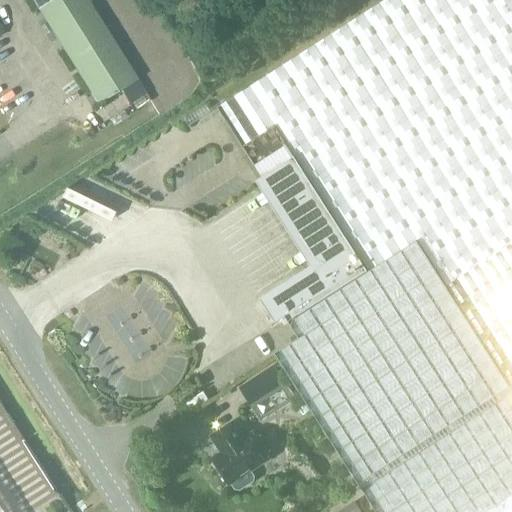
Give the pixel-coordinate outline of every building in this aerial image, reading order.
[(134,80),(83,0),(29,0),(95,105),(134,80)] [(511,511),(511,0),(387,0),(250,88),(218,108),(242,146),(274,126),(366,270),(286,321),(296,338),(276,351),(321,421),(364,487),(379,511),(511,511)] [(40,75),(50,70),(42,57),(33,62),(40,75)] [(134,108),(149,100),(143,90),(129,99),(134,108)] [(181,112),(185,122),(209,112),(205,102),(181,112)] [(67,127),(55,131),(60,145),(72,141),(67,127)] [(275,366),(239,389),(251,408),(288,385),(275,366)] [(231,424),(211,438),(218,450),(220,449),(223,453),(212,460),(228,486),(231,484),(235,490),(239,491),(252,482),(253,478),(249,472),(270,459),(271,452),(261,435),(253,434),(242,441),(231,424)]
